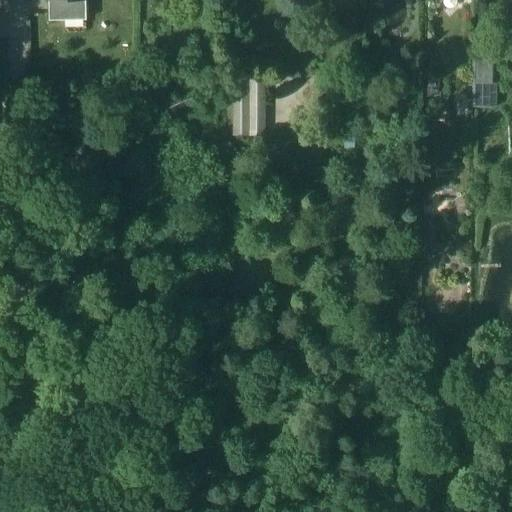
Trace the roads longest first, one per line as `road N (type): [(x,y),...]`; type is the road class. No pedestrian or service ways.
road 1 (track): [(23,315),(13,102)]
road 2 (track): [(23,511),(23,315)]
road 3 (residential): [(14,0),(17,82),(0,121)]
